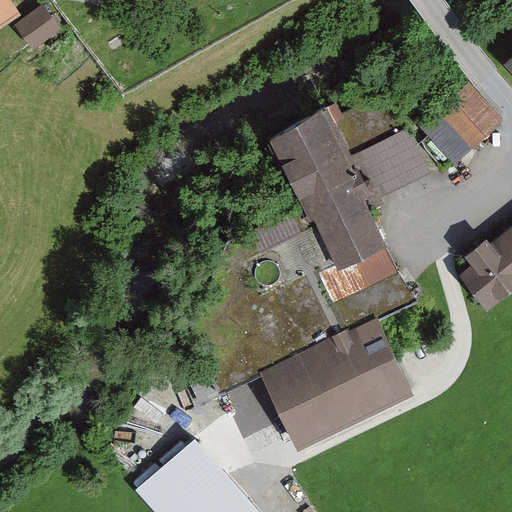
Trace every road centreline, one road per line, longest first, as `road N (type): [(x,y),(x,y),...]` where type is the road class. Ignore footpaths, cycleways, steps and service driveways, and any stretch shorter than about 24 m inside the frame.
road 1 (unclassified): [(254,480),(447,379),(461,345),(445,256),(458,206),(511,161)]
road 2 (unclassified): [(429,0),(511,104)]
